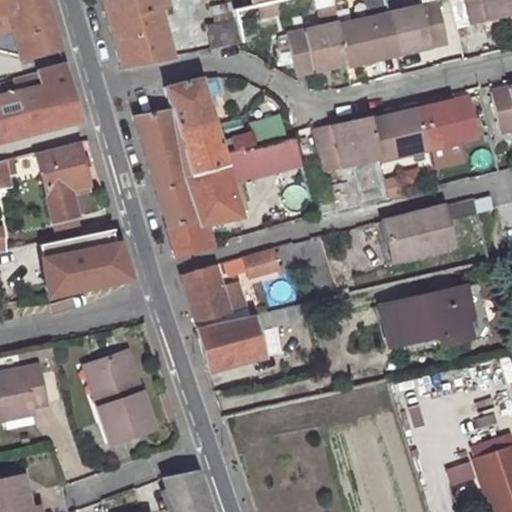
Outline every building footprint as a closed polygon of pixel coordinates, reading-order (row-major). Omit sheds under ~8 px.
[(10,0),(27,55),(57,46),(43,0),(10,0)] [(120,0),(99,0),(102,9),(122,5),(120,0)] [(120,0),(122,5),(102,9),(104,17),(154,6),(152,0),(120,0)] [(316,0),(320,22),(336,19),(333,0),(316,0)] [(511,0),(458,0),(465,25),(511,12),(511,0)] [(229,2),(208,7),(212,23),(233,20),(229,2)] [(435,4),(384,15),(394,53),(444,42),(435,4)] [(154,6),(104,17),(118,67),(169,57),(154,6)] [(384,15),(334,26),(343,62),(344,65),(394,53),(384,15)] [(212,23),(206,25),(211,49),(239,43),(233,20),(212,23)] [(333,24),(283,36),(292,73),(343,62),(334,26),(333,24)] [(62,63),(35,72),(39,83),(14,90),(0,94),(0,93),(0,140),(28,133),(25,124),(43,120),(45,129),(79,119),(62,63)] [(35,72),(11,78),(14,90),(39,83),(35,72)] [(11,78),(0,81),(0,93),(0,94),(14,90),(11,78)] [(198,78),(162,86),(168,108),(176,134),(213,125),(198,78)] [(511,87),(489,93),(499,132),(511,128),(511,87)] [(467,98),(417,110),(427,149),(476,137),(467,98)] [(168,108),(134,115),(154,186),(188,177),(176,134),(168,108)] [(417,110),(367,122),(376,158),(376,162),(427,149),(417,110)] [(366,119),(311,134),(321,172),(376,158),(367,122),(366,119)] [(43,120),(25,124),(28,133),(45,129),(43,120)] [(213,125),(176,134),(188,177),(226,166),(223,155),(244,149),(245,153),(255,150),(250,130),(217,139),(213,125)] [(294,140),(278,143),(285,165),(300,162),(294,140)] [(74,143),(35,153),(53,223),(75,217),(67,190),(86,185),(74,143)] [(244,149),(223,155),(226,166),(232,184),(286,169),(285,165),(278,143),(255,150),(245,153),(244,149)] [(0,188),(11,187),(9,171),(12,170),(10,157),(0,159),(0,188)] [(205,230),(203,223),(242,213),(232,184),(226,166),(188,177),(154,186),(174,257),(221,241),(217,226),(205,230)] [(86,185),(67,190),(75,217),(81,216),(76,196),(88,192),(86,185)] [(441,204),(379,223),(391,263),(453,245),(441,204)] [(75,217),(53,223),(56,238),(79,233),(75,217)] [(65,251),(115,242),(111,228),(79,233),(56,238),(36,242),(46,292),(71,287),(65,251)] [(71,287),(126,276),(115,242),(65,251),(71,287)] [(271,247),(251,253),(257,274),(278,268),(273,253),(271,247)] [(251,253),(236,258),(241,279),(257,274),(251,253)] [(213,264),(179,275),(194,323),(227,313),(213,264)] [(468,286),(382,302),(390,343),(440,333),(443,340),(470,335),(466,314),(474,312),(468,286)] [(253,313),(195,327),(207,371),(265,356),(253,313)] [(123,351),(89,362),(103,404),(95,406),(107,441),(149,428),(123,351)] [(89,362),(82,365),(95,406),(103,404),(89,362)] [(36,367),(0,374),(0,419),(31,413),(30,406),(44,403),(36,367)] [(511,511),(511,446),(474,458),(491,511),(511,511)] [(206,511),(192,470),(161,476),(174,511),(206,511)] [(20,473),(0,477),(0,511),(27,511),(27,506),(20,473)]
